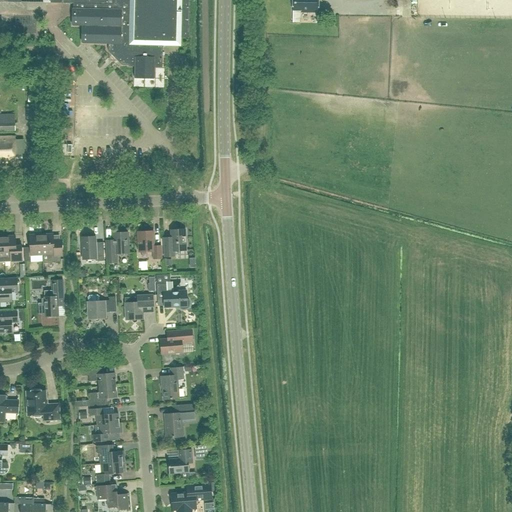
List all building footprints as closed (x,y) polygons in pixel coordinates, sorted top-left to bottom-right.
[(82,44),(96,44),(108,44),(108,51),(122,65),(129,66),(129,67),(134,67),(134,78),(155,78),(155,67),(162,68),(163,46),(180,46),(181,38),(189,38),(190,0),(112,0),(113,5),(73,4),(73,26),(83,26),(82,44)] [(317,12),(317,0),(292,0),(293,10),(301,11),(301,12),(317,12)] [(14,120),(0,120),(0,130),(14,131),(14,120)] [(15,157),(23,156),(23,140),(14,140),(14,137),(0,138),(0,162),(7,163),(7,160),(16,160),(15,157)] [(174,251),(186,250),(185,230),(170,230),(171,240),(164,241),(165,257),(174,256),(174,251)] [(154,259),(161,259),(161,246),(154,246),(153,231),(138,232),(139,252),(153,251),(154,259)] [(117,254),(129,253),(128,233),(113,233),(113,243),(106,243),(107,263),(117,263),(117,254)] [(41,235),(42,255),(48,255),(51,262),(54,262),(61,262),(60,244),(54,244),(53,234),(41,235)] [(42,255),(41,235),(29,235),(30,247),(24,248),(25,261),(31,261),(31,256),(42,255)] [(4,257),(5,262),(23,261),(22,245),(16,246),(15,236),(3,237),(4,257)] [(96,261),(104,261),(103,242),(95,243),(95,238),(82,239),(83,260),(96,259),(96,261)] [(12,293),(18,293),(17,278),(0,279),(0,280),(0,286),(0,302),(12,302),(12,293)] [(44,291),(44,297),(45,317),(58,316),(58,303),(64,302),(63,280),(51,280),(51,290),(44,291)] [(187,308),(188,307),(188,306),(189,305),(189,304),(189,303),(189,302),(189,301),(188,301),(188,300),(187,299),(186,291),(165,292),(165,284),(157,284),(157,302),(164,302),(164,308),(179,307),(180,308),(181,308),(181,309),(182,309),(183,309),(184,309),(185,309),(186,309),(187,308)] [(88,302),(87,302),(88,320),(94,319),(95,320),(96,321),(97,322),(98,321),(99,320),(100,319),(106,319),(106,310),(110,309),(110,312),(116,312),(115,297),(109,297),(109,301),(105,301),(99,301),(99,296),(97,295),(89,295),(88,297),(88,302)] [(124,297),(125,303),(126,321),(132,320),(132,322),(133,322),(135,323),(136,322),(137,321),(137,320),(143,320),(143,311),(147,311),(147,312),(154,312),(153,295),(146,295),(136,296),(136,297),(124,297)] [(178,309),(169,311),(172,322),(180,320),(178,309)] [(11,322),(17,322),(17,311),(5,312),(5,318),(0,318),(0,333),(12,333),(11,322)] [(167,339),(160,340),(162,355),(182,353),(182,343),(193,342),(191,330),(166,332),(167,339)] [(178,379),(184,379),(183,367),(170,368),(171,376),(160,377),(161,385),(162,385),(163,400),(179,398),(178,379)] [(98,381),(98,387),(116,385),(115,373),(105,374),(104,368),(88,369),(89,382),(98,381)] [(117,397),(116,385),(98,387),(99,393),(90,393),(91,399),(89,399),(89,406),(107,405),(107,398),(117,397)] [(43,421),(60,420),(59,404),(46,404),(45,391),(26,392),(28,416),(43,415),(43,421)] [(17,413),(18,401),(5,401),(5,396),(0,396),(0,421),(4,421),(4,413),(17,413)] [(181,413),(195,412),(194,404),(172,406),(173,414),(165,414),(166,438),(183,436),(183,435),(184,434),(183,427),(182,427),(181,413)] [(97,425),(121,423),(119,423),(118,413),(103,414),(103,408),(89,409),(89,416),(96,415),(97,425)] [(107,434),(122,433),(121,423),(97,425),(95,425),(96,435),(93,435),(93,442),(107,441),(107,434)] [(8,467),(8,466),(7,463),(2,463),(2,456),(7,456),(8,445),(0,444),(0,473),(1,473),(2,473),(3,473),(4,473),(5,472),(6,472),(7,471),(8,470),(8,468),(8,467)] [(122,462),(124,462),(123,451),(113,452),(112,445),(96,446),(97,454),(102,453),(103,463),(103,464),(122,462)] [(207,445),(195,446),(195,453),(208,453),(207,445)] [(169,474),(180,473),(181,478),(182,479),(187,479),(188,477),(188,472),(189,472),(188,461),(192,461),(191,449),(178,450),(179,459),(168,459),(169,474)] [(103,464),(103,463),(100,464),(101,474),(96,475),(97,483),(109,482),(109,474),(123,473),(122,462),(103,464)] [(91,477),(82,478),(83,485),(85,485),(91,485),(91,477)] [(128,509),(127,494),(117,494),(116,484),(96,486),(97,500),(107,499),(108,508),(118,507),(118,510),(128,509)] [(186,486),(187,493),(171,494),(172,510),(178,510),(177,511),(190,511),(191,509),(196,508),(195,501),(211,499),(210,484),(186,486)] [(32,511),(33,504),(34,504),(34,497),(14,497),(14,504),(15,504),(14,511),(32,511)] [(0,503),(0,511),(14,511),(15,504),(14,504),(0,503)]
